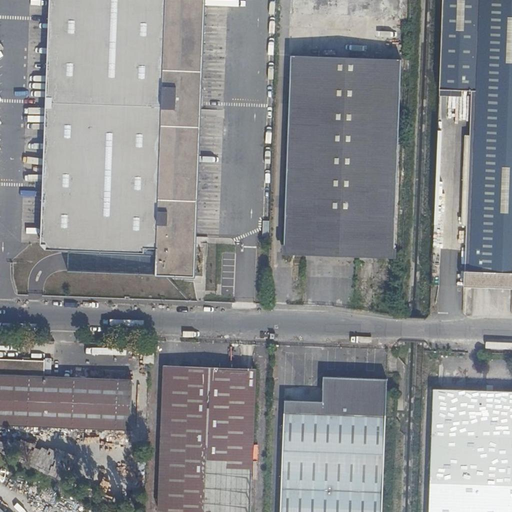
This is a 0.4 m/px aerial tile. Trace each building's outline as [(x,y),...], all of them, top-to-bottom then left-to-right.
[(194,277),(194,275),(204,0),(54,0),(46,244),(157,248),(156,275),(165,276),(194,277)] [(293,0),(293,13),(403,17),(403,0),(293,0)] [(511,0),(442,0),(442,15),(441,45),(440,72),(439,90),(461,91),(476,91),(475,137),(473,167),(472,212),(470,271),(464,271),(464,287),(490,288),(490,287),(511,287),(511,0)] [(284,252),(394,256),(401,60),(291,56),(284,252)] [(143,363),(153,364),(154,353),(144,353),(143,363)] [(45,376),(45,361),(0,359),(0,425),(131,431),(133,380),(45,376)] [(163,366),(158,510),(161,511),(249,511),(256,369),(163,366)] [(381,511),(387,379),(323,377),(323,402),(285,401),(280,511),(381,511)] [(428,511),(485,511),(488,390),(433,389),(428,511)] [(485,511),(511,511),(511,390),(488,390),(485,511)]
